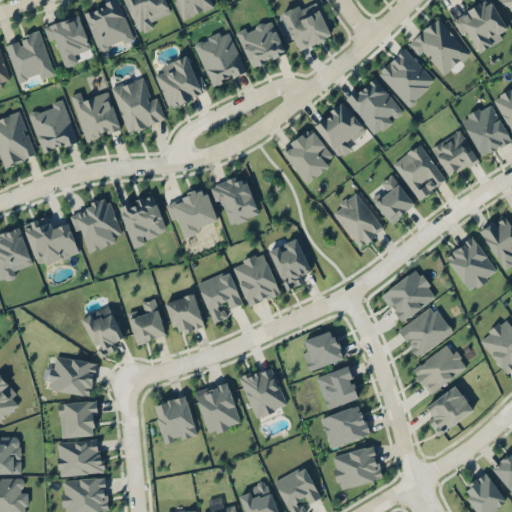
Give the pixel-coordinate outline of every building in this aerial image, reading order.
[(93,9),(83,12),(97,52),(133,39),(119,0),(103,0),(92,4),(93,9)] [(124,0),(137,32),(158,24),(155,14),(168,9),(164,0),(124,0)] [(171,0),(179,19),(211,7),(208,0),(171,0)] [(511,9),(511,0),(496,0),(511,9)] [(281,11),(297,50),(330,36),(316,2),(306,6),(304,1),(281,11)] [(506,30),(494,1),(483,6),(483,4),(453,17),(461,35),(467,32),(476,52),(502,40),(499,33),(506,30)] [(43,24),(50,45),(57,43),(64,66),(78,62),(75,51),(89,46),(78,13),(43,24)] [(408,42),(418,55),(423,51),(443,75),(469,53),(439,17),(408,42)] [(251,67),(286,53),(271,20),(247,30),(245,27),(236,31),(251,67)] [(226,27),(193,42),(211,86),(245,71),(226,27)] [(40,29),(4,40),(17,84),(53,74),(40,29)] [(0,87),(10,85),(0,47),(0,87)] [(435,80),(404,48),(377,73),(409,106),(435,80)] [(204,92),(186,54),(160,66),(163,71),(154,75),(170,108),(204,92)] [(157,95),(149,98),(142,76),(111,85),(126,131),(164,119),(157,95)] [(394,119),(394,120),(403,112),(373,76),(346,99),(375,135),(394,119)] [(511,135),(511,86),(492,97),(511,135)] [(83,99),(80,91),(70,94),(85,141),(120,130),(108,91),(83,99)] [(42,152),(77,141),(62,98),(51,102),(52,106),(29,114),(42,152)] [(314,124),(339,157),(352,147),(348,143),(365,130),(343,101),(314,124)] [(459,117),(479,155),(510,140),(491,101),(459,117)] [(0,116),(0,155),(4,167),(35,155),(19,110),(0,116)] [(306,183),(329,166),(325,161),(332,156),(312,127),(281,149),(306,183)] [(430,146),(447,176),(477,160),(460,129),(430,146)] [(391,162),(417,204),(438,191),(434,184),(443,179),(422,143),(391,162)] [(258,214),(244,173),(209,185),(215,202),(223,199),(231,223),(258,214)] [(372,196),(388,222),(414,207),(393,174),(380,181),(385,189),(372,196)] [(217,223),(205,188),(165,202),(171,219),(177,217),(183,234),(217,223)] [(359,247),(384,228),(355,190),(330,210),(359,247)] [(117,205),(132,246),(167,233),(152,192),(117,205)] [(109,199),(70,210),(75,230),(81,228),(87,251),(116,243),(114,236),(119,234),(109,199)] [(78,252),(68,222),(52,227),(48,215),(23,223),(37,266),(78,252)] [(501,269),(511,263),(511,224),(507,215),(481,228),(501,269)] [(31,259),(20,225),(0,231),(0,280),(17,275),(14,265),(31,259)] [(498,271),(472,235),(443,255),(469,291),(498,271)] [(268,249),(286,290),(301,283),(297,276),(311,270),(296,237),(268,249)] [(230,264),(247,306),(280,292),(262,250),(230,264)] [(380,293),(400,321),(437,294),(417,267),(380,293)] [(196,281),(212,321),(224,316),(220,307),(240,299),(228,268),(196,281)] [(164,300),(174,334),(203,325),(193,291),(164,300)] [(154,298),(143,301),(146,311),(128,316),(135,342),(165,334),(154,298)] [(108,304),(80,317),(98,356),(117,347),(113,338),(122,334),(108,304)] [(452,332),(434,304),(397,328),(416,356),(452,332)] [(511,367),(511,326),(504,316),(477,338),(505,373),(511,367)] [(299,340),(308,369),(342,358),(333,329),(299,340)] [(427,393),(467,367),(450,341),(410,367),(427,393)] [(92,395),(97,361),(50,354),(46,389),(92,395)] [(239,374),(252,417),(285,407),(272,364),(239,374)] [(316,374),(324,407),(357,398),(349,366),(316,374)] [(9,398),(16,391),(0,374),(0,419),(16,405),(9,398)] [(240,424),(227,380),(194,390),(207,433),(240,424)] [(436,434),(473,409),(456,384),(426,405),(434,415),(427,420),(436,434)] [(162,443),(196,434),(186,394),(152,402),(162,443)] [(96,399),(57,402),(60,437),(99,433),(96,399)] [(329,446),(368,434),(359,404),(320,416),(329,446)] [(0,473),(20,473),(20,435),(0,435),(0,473)] [(55,441),(57,475),(104,471),(101,437),(55,441)] [(381,477),(374,444),(329,455),(337,488),(381,477)] [(511,492),(511,448),(491,467),(511,492)] [(272,479),(288,511),(301,511),(304,511),(300,503),(319,494),(304,464),(272,479)] [(487,511),(505,499),(484,472),(461,490),(477,511),(487,511)] [(59,479),(61,511),(77,511),(109,510),(106,475),(59,479)] [(0,511),(26,511),(26,492),(23,492),(23,477),(0,477),(0,511)] [(244,511),(278,511),(266,479),(236,491),(244,511)] [(237,511),(235,503),(201,510),(201,511),(237,511)]
